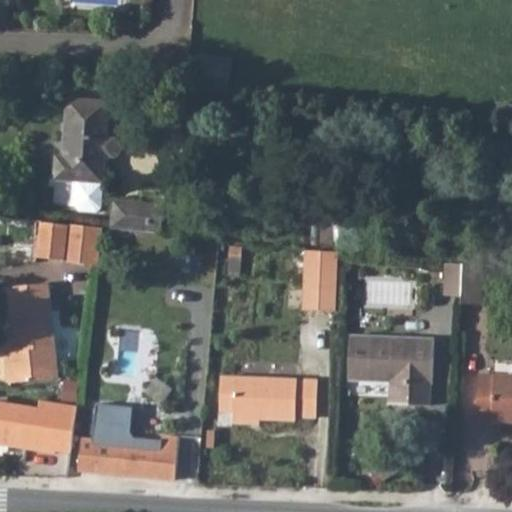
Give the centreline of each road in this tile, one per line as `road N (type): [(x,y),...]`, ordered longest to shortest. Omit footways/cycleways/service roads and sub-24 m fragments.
road 1 (residential): [(0,501),(319,511)]
road 2 (residential): [(0,49),(162,56),(168,0)]
